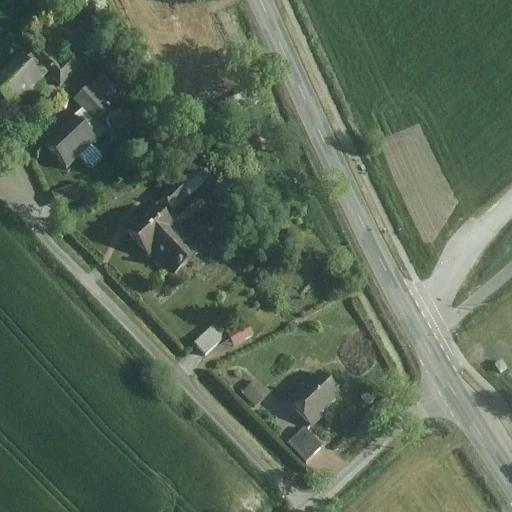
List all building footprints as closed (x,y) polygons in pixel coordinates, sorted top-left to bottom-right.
[(39,84),(12,57),(0,68),(0,105),(8,114),(39,84)] [(91,146),(68,122),(41,149),(64,173),(91,146)] [(151,210),(123,239),(146,262),(151,256),(172,278),(196,254),(151,210)] [(219,325),(196,340),(206,355),(229,340),(219,325)] [(338,398),(310,370),(278,402),(310,433),(324,418),(321,416),(338,398)] [(320,449),(301,431),(286,447),(305,465),(320,449)]
